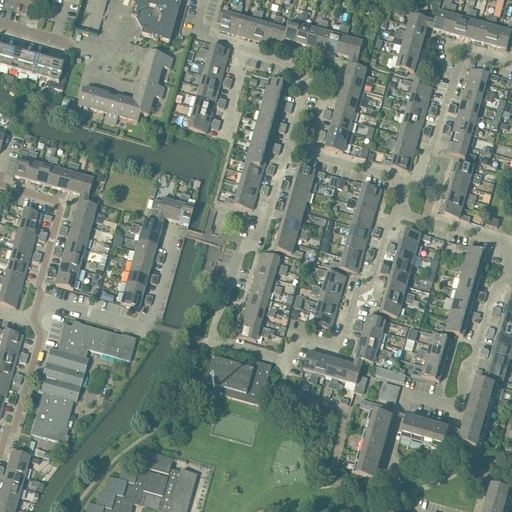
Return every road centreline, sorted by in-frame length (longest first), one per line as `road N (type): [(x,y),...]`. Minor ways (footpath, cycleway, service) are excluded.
road 1 (residential): [(395,210),(372,287),(356,294),(341,344),(293,335),(286,363),(209,342)]
road 2 (residential): [(381,482),(407,394),(454,406),(493,287),(505,276)]
road 3 (residential): [(209,342),(241,243),(259,248),(288,148)]
road 4 (residential): [(175,231),(148,328),(38,297)]
road 5 (residential): [(402,182),(422,187),(463,51),(511,60)]
road 6 (residential): [(0,184),(54,199),(60,211),(38,297)]
road 7 (residential): [(0,451),(7,426),(15,428),(40,334),(35,323)]
road 8 (residential): [(288,148),(303,91),(285,64),(244,53)]
road 9 (residential): [(511,245),(395,210)]
